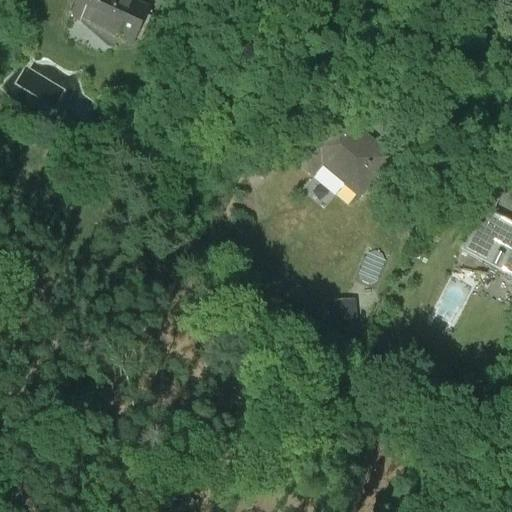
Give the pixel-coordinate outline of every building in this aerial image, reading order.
[(148,11),(124,0),(78,0),(70,18),(133,46),(148,11)] [(353,126),(337,114),(296,164),(312,177),(313,176),(331,191),(337,191),(342,190),(348,182),(362,193),(390,160),(352,128),(353,126)] [(414,144),(392,172),(412,188),(434,161),(414,144)] [(505,184),(484,173),(471,197),(493,208),(505,184)] [(511,228),(483,213),(464,250),(497,267),(501,261),(511,266),(511,228)]
